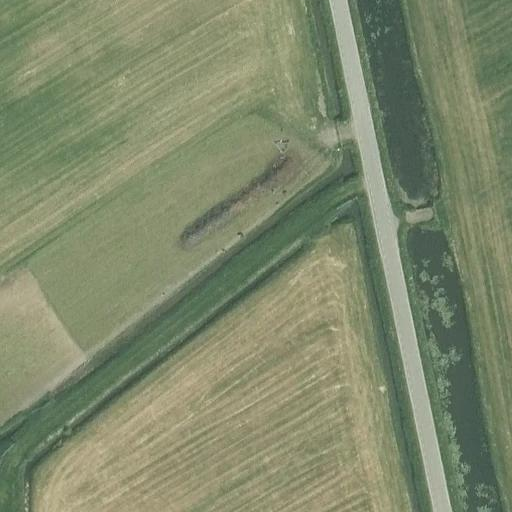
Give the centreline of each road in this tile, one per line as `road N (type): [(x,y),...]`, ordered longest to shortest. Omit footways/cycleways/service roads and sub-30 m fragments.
road 1 (unclassified): [(443,511),(337,0)]
road 2 (track): [(374,180),(322,206),(24,444),(8,478)]
